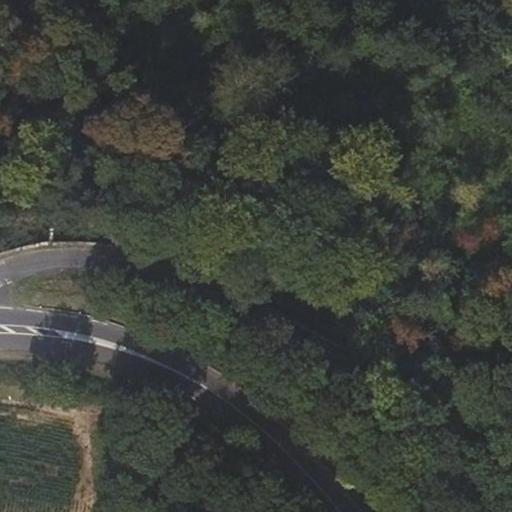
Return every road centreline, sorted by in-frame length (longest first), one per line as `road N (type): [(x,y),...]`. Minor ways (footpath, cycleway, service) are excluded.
road 1 (unclassified): [(511,415),(359,344),(186,283),(27,265),(0,274)]
road 2 (tertiary): [(234,401),(205,377),(131,341),(0,316)]
road 3 (tertiary): [(0,343),(112,355),(234,401)]
road 4 (tertiary): [(234,401),(282,441),(337,511)]
